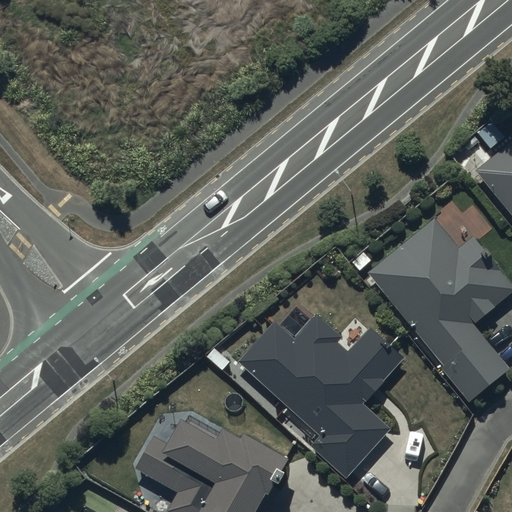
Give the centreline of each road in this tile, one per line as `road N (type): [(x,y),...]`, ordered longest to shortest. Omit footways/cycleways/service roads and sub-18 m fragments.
road 1 (secondary): [(97,334),(499,0)]
road 2 (residential): [(0,218),(97,334)]
road 3 (secondary): [(0,413),(97,334)]
road 4 (residential): [(511,412),(487,437),(445,511)]
